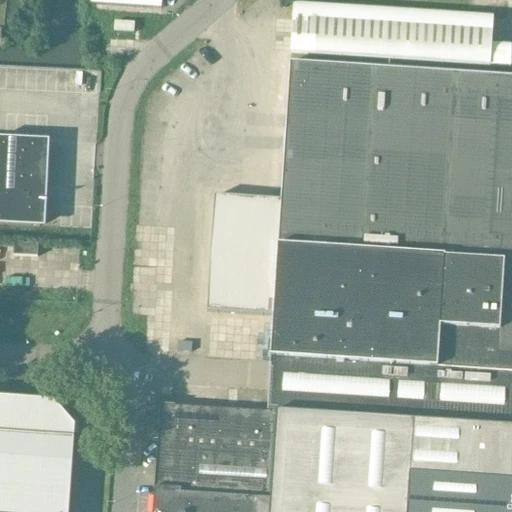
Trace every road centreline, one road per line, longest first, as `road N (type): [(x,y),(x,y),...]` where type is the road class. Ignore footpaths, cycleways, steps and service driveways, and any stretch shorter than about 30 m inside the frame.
road 1 (unclassified): [(119,357),(108,314),(123,101),(148,64),(221,0)]
road 2 (unclassified): [(128,511),(136,379),(119,357)]
